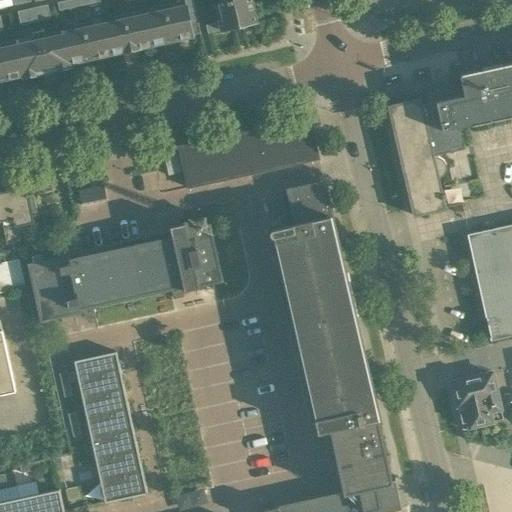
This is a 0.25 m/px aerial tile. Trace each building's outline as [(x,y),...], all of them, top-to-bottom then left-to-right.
[(58,10),(99,1),(98,0),(64,0),(57,2),(58,10)] [(184,0),(185,5),(192,35),(200,33),(192,0),(184,0)] [(256,21),(251,0),(233,0),(226,2),(222,3),(219,4),(222,19),(218,20),(218,22),(220,30),(256,21)] [(157,11),(145,14),(152,45),(192,36),(192,35),(185,5),(173,7),(172,3),(155,7),(157,11)] [(50,18),(47,4),(33,7),(36,21),(50,18)] [(36,21),(33,7),(17,11),(20,25),(36,21)] [(104,23),(110,54),(120,52),(152,45),(145,14),(133,16),(131,12),(115,16),(116,20),(104,23)] [(63,32),(63,33),(64,34),(70,66),(71,66),(70,63),(110,54),(104,23),(92,25),(91,21),(74,25),(75,29),(63,32)] [(207,33),(220,30),(218,22),(205,25),(207,33)] [(46,71),(70,66),(64,34),(63,33),(44,38),(42,31),(38,32),(46,71)] [(22,77),(46,71),(38,32),(33,33),(34,40),(15,45),(20,75),(21,75),(22,77)] [(0,79),(20,75),(15,45),(0,47),(0,79)] [(420,99),(387,106),(413,216),(445,208),(444,204),(443,198),(444,198),(443,194),(438,176),(442,175),(444,170),(445,164),(443,161),(447,156),(446,151),(462,147),(458,127),(511,114),(511,62),(459,74),(464,95),(421,104),(420,99)] [(238,133),(178,146),(188,187),(317,158),(309,123),(302,118),(238,133)] [(47,177),(34,181),(36,191),(49,188),(47,177)] [(278,227),(271,229),(272,230),(317,432),(330,430),(343,491),(391,481),(378,419),(379,419),(323,182),(291,189),(290,189),(289,190),(289,191),(288,192),(288,193),(293,213),(289,214),(285,215),(286,220),(287,225),(278,227)] [(24,185),(22,186),(22,183),(8,186),(9,189),(7,189),(7,190),(0,191),(0,200),(4,220),(12,218),(13,221),(14,221),(15,226),(32,222),(30,211),(35,210),(32,195),(31,195),(27,195),(24,185)] [(82,205),(106,200),(103,185),(79,190),(82,205)] [(28,264),(28,267),(39,317),(40,317),(40,320),(42,320),(80,312),(80,308),(89,306),(91,307),(171,290),(171,288),(180,286),(183,285),(184,290),(198,287),(198,286),(215,282),(222,280),(221,277),(222,277),(211,226),(210,227),(209,224),(206,224),(204,217),(196,219),(196,220),(185,223),(169,226),(171,236),(70,258),(69,255),(41,261),(40,254),(32,256),(34,262),(29,263),(28,264)] [(467,234),(490,340),(511,334),(511,224),(475,232),(467,234)] [(2,252),(4,262),(16,260),(14,250),(2,252)] [(18,261),(18,260),(18,259),(16,260),(4,262),(0,263),(0,278),(21,274),(18,261)] [(24,288),(21,274),(0,278),(0,293),(16,289),(24,288)] [(0,394),(15,391),(2,329),(0,329),(0,394)] [(116,351),(74,360),(78,381),(120,372),(116,351)] [(67,372),(59,373),(61,385),(69,383),(67,372)] [(120,372),(78,381),(83,401),(125,392),(120,372)] [(462,422),(463,428),(493,421),(502,419),(501,415),(491,373),(452,382),(459,410),(462,422)] [(69,383),(61,385),(64,397),(72,395),(69,383)] [(125,392),(83,401),(87,421),(129,412),(125,392)] [(75,412),(68,413),(70,425),(78,423),(75,412)] [(129,412),(87,421),(91,441),(134,432),(129,412)] [(78,423),(70,425),(73,437),(81,435),(78,423)] [(134,432),(91,441),(96,462),(138,453),(134,432)] [(138,453),(96,462),(100,482),(142,473),(138,453)] [(60,457),(52,459),(55,470),(63,469),(60,457)] [(43,460),(31,462),(33,470),(45,468),(43,460)] [(31,462),(19,465),(21,473),(33,470),(31,462)] [(63,469),(55,470),(57,482),(65,480),(63,469)] [(142,473),(100,482),(105,502),(147,493),(142,473)] [(0,499),(0,501),(40,492),(37,480),(0,488),(0,499)] [(265,508),(260,509),(261,511),(400,511),(400,510),(402,510),(395,480),(391,481),(343,491),(343,492),(265,509),(265,508)] [(77,486),(65,489),(67,501),(80,498),(77,486)] [(59,489),(39,493),(42,511),(63,511),(64,511),(59,489)] [(42,511),(39,493),(18,497),(21,511),(42,511)] [(21,511),(18,497),(0,501),(0,511),(21,511)]
